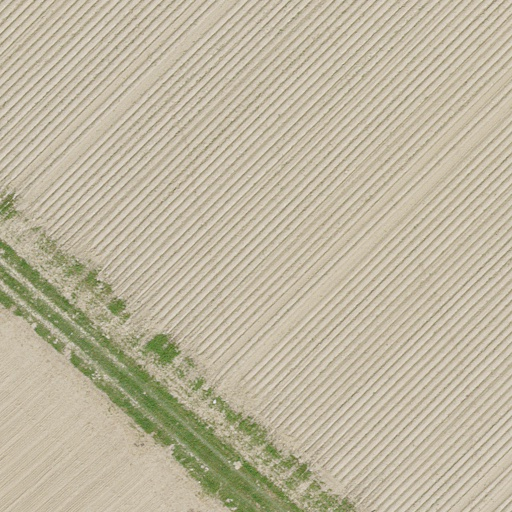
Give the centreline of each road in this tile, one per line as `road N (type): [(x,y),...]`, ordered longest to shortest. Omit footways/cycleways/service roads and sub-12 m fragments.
road 1 (track): [(0,262),(283,511)]
road 2 (track): [(0,268),(269,511)]
